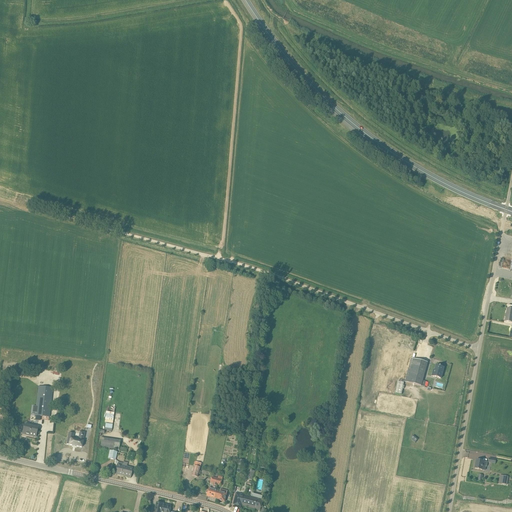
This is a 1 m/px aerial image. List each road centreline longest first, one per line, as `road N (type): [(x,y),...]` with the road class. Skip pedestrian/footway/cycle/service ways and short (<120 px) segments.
road 1 (unclassified): [(23,203),(226,260),(478,349)]
road 2 (primary): [(506,209),(429,176),(357,127),(293,65),(245,0)]
road 3 (tertiary): [(0,454),(225,511)]
road 4 (unclassified): [(449,511),(478,349)]
road 5 (unclassified): [(478,349),(506,209)]
